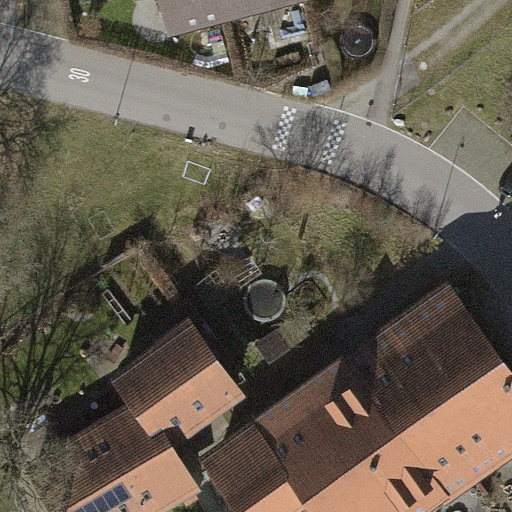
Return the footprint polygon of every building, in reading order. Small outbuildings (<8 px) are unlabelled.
[(159,0),(167,27),(272,0),(159,0)] [(511,359),(449,271),(369,328),(476,478),(511,452),(511,359)] [(110,372),(128,397),(23,460),(54,511),(156,511),(201,485),(175,441),(247,388),(189,309),(110,372)] [(369,328),(297,379),(392,511),(420,511),(443,496),(445,500),(476,478),(369,328)] [(319,511),(392,511),(297,379),(197,451),(241,511),(286,511),(308,496),(319,511)]
